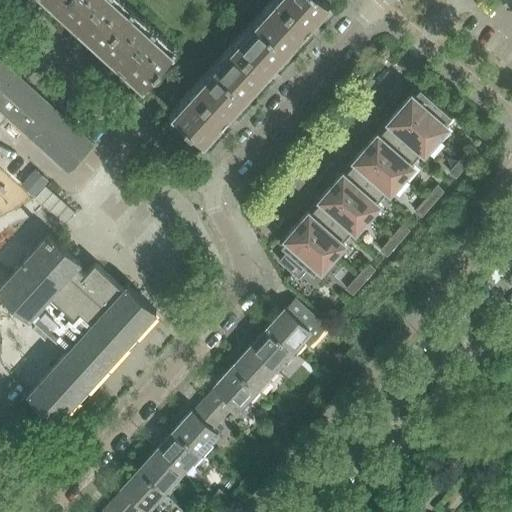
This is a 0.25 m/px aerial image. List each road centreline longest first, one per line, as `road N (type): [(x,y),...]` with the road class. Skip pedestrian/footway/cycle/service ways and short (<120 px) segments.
road 1 (residential): [(38,511),(247,286),(210,189)]
road 2 (residential): [(0,2),(210,189)]
road 3 (tertiary): [(290,511),(475,302)]
road 4 (residential): [(210,189),(375,0)]
